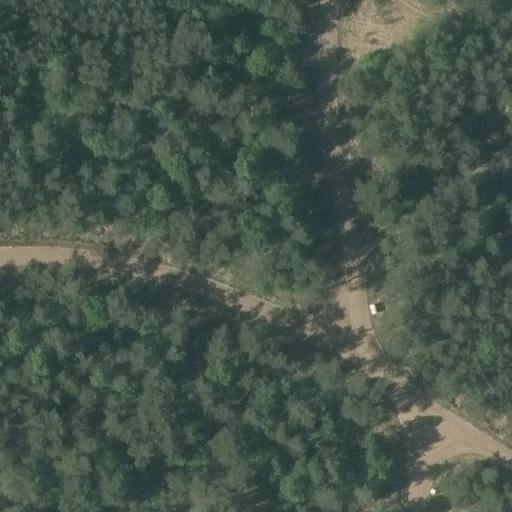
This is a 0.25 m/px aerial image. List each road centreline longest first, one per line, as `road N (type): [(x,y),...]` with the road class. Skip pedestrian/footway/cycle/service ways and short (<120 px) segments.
road 1 (track): [(511,465),(360,359),(203,287),(78,260),(0,259)]
road 2 (track): [(326,0),(330,136),(357,306),(351,354)]
road 3 (track): [(416,511),(414,423),(396,386)]
